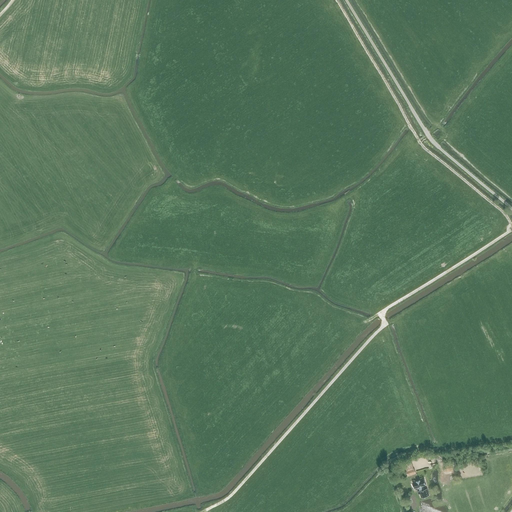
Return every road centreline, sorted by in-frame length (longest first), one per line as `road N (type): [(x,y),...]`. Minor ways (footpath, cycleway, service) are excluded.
road 1 (track): [(208,511),(385,325),(387,308),(511,229)]
road 2 (track): [(511,225),(419,142),(336,0)]
road 3 (unclassified): [(511,209),(432,141),(345,0)]
